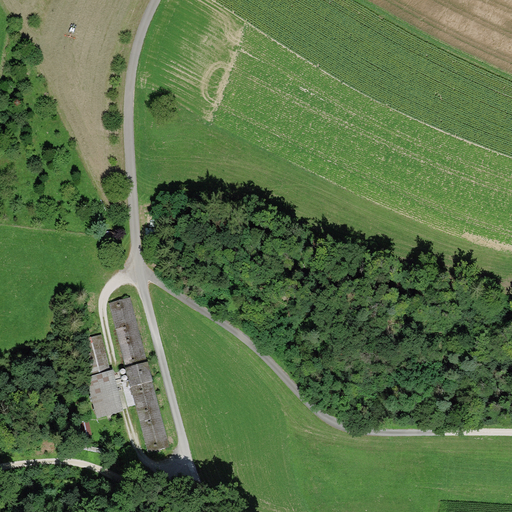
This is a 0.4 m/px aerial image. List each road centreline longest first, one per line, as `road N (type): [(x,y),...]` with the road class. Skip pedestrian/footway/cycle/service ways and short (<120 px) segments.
road 1 (residential): [(154,0),(130,62),(139,270),(195,480)]
road 2 (track): [(139,270),(220,313),(334,418),(400,433),(511,431)]
road 3 (track): [(139,270),(107,288),(102,306),(127,414),(154,471),(195,480),(224,511)]
road 4 (track): [(0,464),(80,464),(178,482)]
